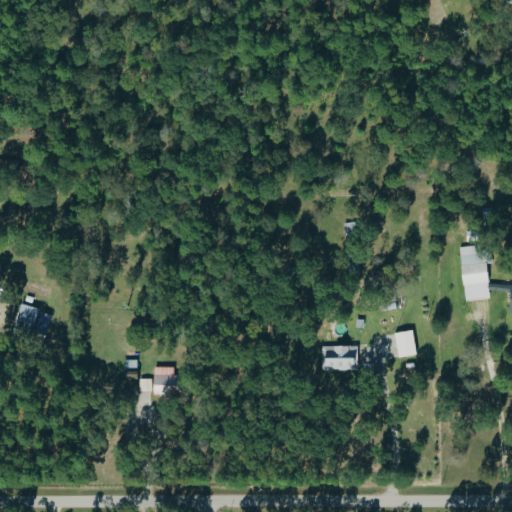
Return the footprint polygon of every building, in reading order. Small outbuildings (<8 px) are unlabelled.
[(53,313),(24,306),(19,326),(48,334),(53,313)] [(400,357),(419,356),(417,331),(399,332),(400,357)] [(324,347),(324,371),(362,370),(362,345),(324,347)] [(176,367),(157,367),(156,397),(193,398),(193,376),(176,375),(176,367)] [(141,392),(153,392),(153,379),(141,379),(141,392)]
